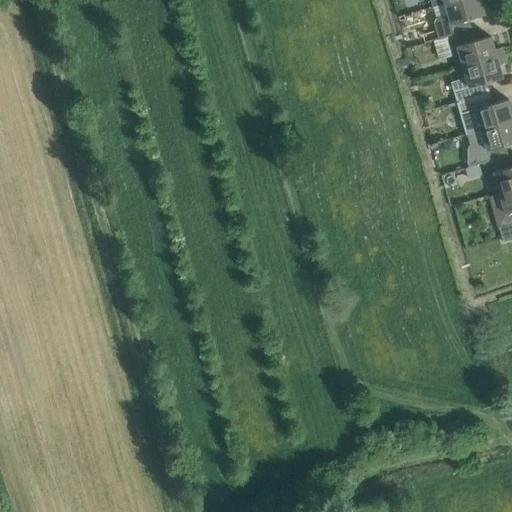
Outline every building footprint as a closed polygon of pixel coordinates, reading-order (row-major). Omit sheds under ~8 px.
[(454,0),(445,3),(448,15),(436,19),(433,23),(436,31),(428,33),(425,37),(426,41),(438,38),(438,39),(447,37),(447,36),(472,29),(469,19),(484,15),(481,1),(485,0),(454,0)] [(447,36),(447,37),(450,48),(453,57),(456,68),(463,66),(503,54),(501,47),(494,49),(490,36),(475,40),(472,29),(447,36)] [(457,101),(490,92),(487,82),(502,77),(499,64),(505,62),(503,54),(463,66),(466,77),(450,82),(453,91),(454,91),(457,101)] [(466,134),(511,120),(511,111),(509,99),(493,103),(490,92),(457,101),(466,134)] [(483,162),(508,155),(505,145),(511,142),(511,120),(466,134),(469,145),(467,145),(468,167),(477,164),(483,162)] [(511,166),(511,167),(508,155),(483,162),(489,183),(496,181),(499,192),(511,188),(511,166)] [(468,167),(464,168),(467,178),(468,178),(480,175),(477,164),(468,167)] [(499,227),(503,242),(511,239),(511,188),(499,192),(499,193),(490,196),(499,227)]
